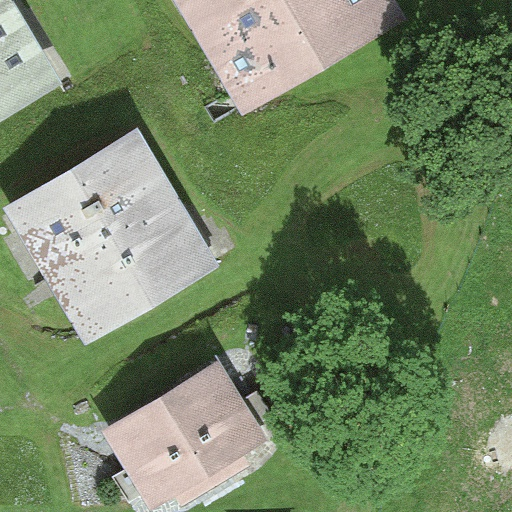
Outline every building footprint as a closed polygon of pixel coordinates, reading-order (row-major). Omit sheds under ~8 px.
[(199,0),(248,83),(377,6),(373,0),(199,0)] [(0,89),(33,71),(0,15),(0,89)] [(28,212),(90,315),(193,254),(132,150),(28,212)] [(230,406),(214,381),(169,408),(211,476),(235,461),(225,445),(271,417),(255,391),(230,406)] [(176,474),(186,491),(211,476),(169,408),(125,434),(140,460),(114,475),(129,501),(176,474)]
